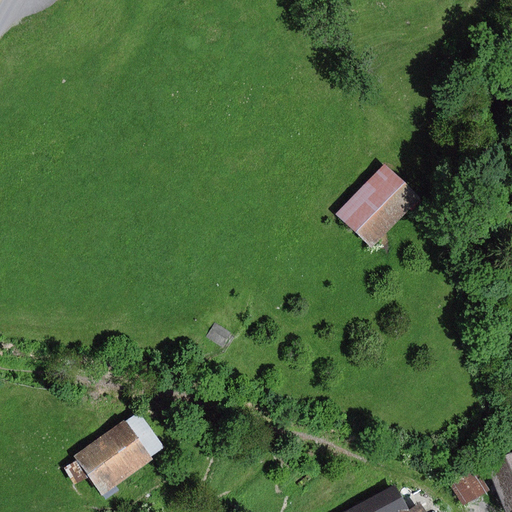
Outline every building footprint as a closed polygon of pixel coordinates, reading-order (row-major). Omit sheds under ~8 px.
[(382,165),(331,215),(365,249),(416,199),(382,165)] [(230,334),(214,324),(204,338),(220,349),(230,334)] [(121,421),(69,456),(72,460),(60,468),(71,485),(85,475),(97,494),(148,460),(146,457),(160,448),(136,412),(121,422),(121,421)] [(511,453),(483,463),(499,511),(501,511),(511,508),(511,453)] [(472,467),(445,481),(459,506),(485,491),(472,467)] [(390,484),(340,511),(400,511),(405,510),(390,484)] [(405,510),(400,511),(420,511),(415,503),(405,510)]
